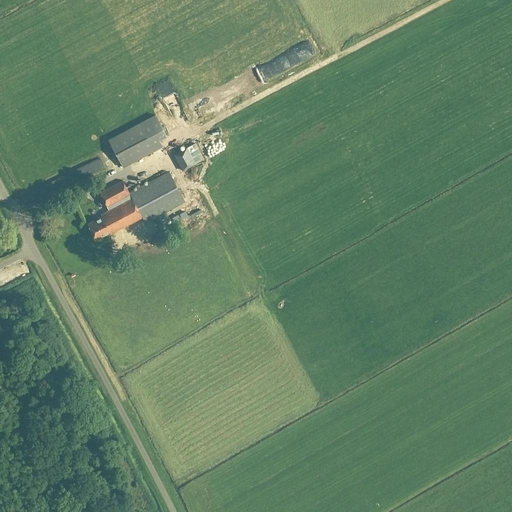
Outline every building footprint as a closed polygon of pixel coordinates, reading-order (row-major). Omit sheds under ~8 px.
[(191,117),(227,103),(222,92),(187,105),(191,117)] [(108,141),(122,168),(161,147),(157,139),(165,135),(155,116),(108,141)] [(171,154),(181,174),(203,163),(193,143),(171,154)] [(87,225),(95,240),(109,233),(110,234),(141,218),(144,223),(184,202),(168,173),(129,194),(122,181),(99,193),(108,211),(100,216),(101,218),(87,225)] [(0,285),(15,276),(8,267),(0,272),(0,285)]
